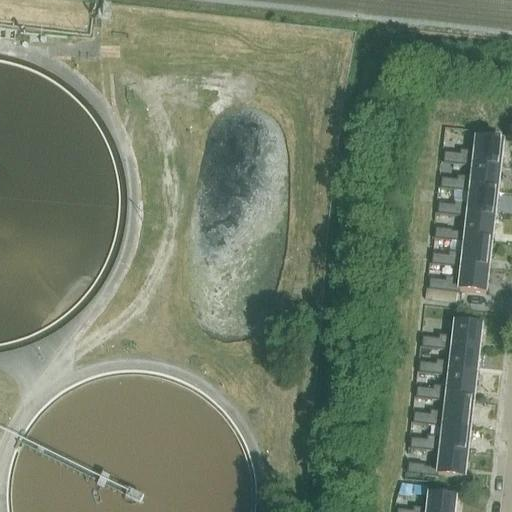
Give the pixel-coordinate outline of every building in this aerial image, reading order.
[(444,154),(443,166),(458,167),(473,169),(473,165),(500,169),(503,143),(476,140),(475,153),(460,151),(460,156),(444,154)] [(441,180),(440,191),(456,193),(470,194),(470,191),(497,194),(500,169),(473,165),(473,169),(472,180),(457,178),(457,182),(441,180)] [(438,205),(437,216),(453,218),(467,219),(468,216),(494,219),(497,194),(470,191),(470,194),(469,205),(454,203),(454,207),(438,205)] [(435,230),(434,241),(450,243),(464,245),(465,242),(491,245),(494,219),(468,216),(467,219),(465,236),(451,234),(451,232),(435,230)] [(432,256),(431,266),(447,268),(462,270),(462,267),(488,270),(491,245),(465,242),(464,245),(463,255),(449,253),(448,257),(432,256)] [(430,281),(428,292),(444,294),(459,295),(459,292),(485,296),(488,270),(462,267),(462,270),(460,281),(446,279),(446,283),(430,281)] [(422,339),(421,349),(438,351),(452,353),(453,350),(479,353),(482,327),(455,324),(454,338),(440,337),(439,341),(422,339)] [(419,364),(418,375),(435,377),(449,378),(450,375),(476,378),(479,353),(453,350),(452,353),(451,364),(437,362),(436,366),(419,364)] [(417,389),(415,400),(446,404),(446,403),(447,401),(473,404),(476,378),(450,375),(449,378),(448,389),(434,387),(433,391),(417,389)] [(414,415),(412,426),(429,428),(443,429),(444,426),(470,429),(473,404),(447,401),(446,403),(446,404),(445,415),(431,413),(431,417),(414,415)] [(411,440),(410,450),(426,452),(440,454),(441,452),(467,455),(470,429),(444,426),(443,429),(442,440),(428,438),(428,442),(411,440)] [(408,465),(407,476),(423,478),(437,479),(438,477),(464,480),(467,455),(441,452),(440,454),(438,471),(424,469),(425,467),(408,465)] [(405,511),(397,511),(396,511),(454,511),(456,499),(429,496),(427,511),(413,509),(413,511),(405,511)]
